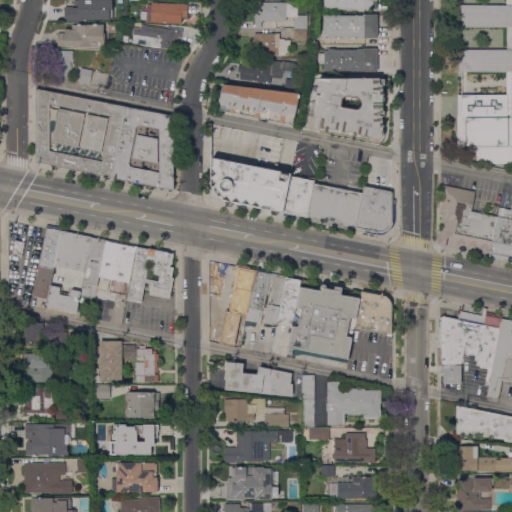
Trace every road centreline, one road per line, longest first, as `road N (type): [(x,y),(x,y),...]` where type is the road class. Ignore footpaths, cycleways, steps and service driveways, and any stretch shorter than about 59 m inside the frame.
road 1 (residential): [(222,0),(215,44),(188,100),(195,511)]
road 2 (residential): [(418,511),(417,271)]
road 3 (residential): [(0,193),(15,164),(17,51),(30,0)]
road 4 (residential): [(416,159),(416,0)]
road 5 (primary): [(417,271),(287,245)]
